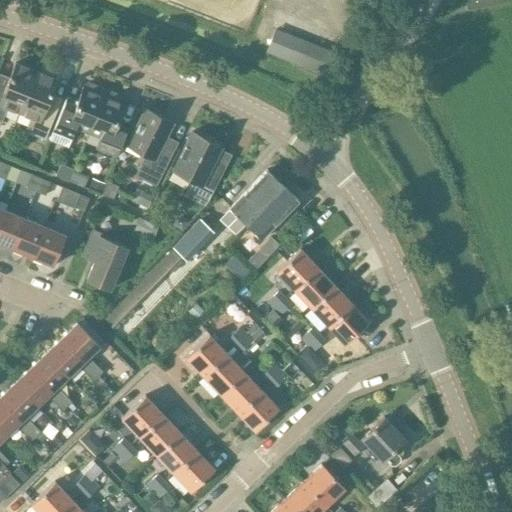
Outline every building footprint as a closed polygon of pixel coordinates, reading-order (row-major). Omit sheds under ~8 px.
[(276,29),(267,52),(321,74),(330,51),(276,29)] [(6,109),(19,114),(36,71),(16,63),(11,76),(6,91),(0,88),(0,121),(1,122),(6,109)] [(36,71),(19,114),(29,118),(24,131),(45,139),(55,112),(45,108),(51,94),(57,79),(36,71)] [(76,128),(89,133),(104,92),(84,84),(78,99),(72,113),(59,108),(51,131),(71,139),(76,128)] [(104,92),(89,133),(99,137),(95,150),(116,156),(125,131),(115,127),(125,100),(104,92)] [(126,146),(144,155),(133,176),(156,186),(178,141),(167,136),(174,123),(146,108),(126,146)] [(220,176),(209,171),(222,147),(192,132),(173,171),(190,180),(183,195),(206,205),(220,176)] [(21,169),(1,161),(0,162),(0,175),(15,182),(21,169)] [(84,184),(87,174),(60,165),(57,176),(84,184)] [(245,223),(284,184),(267,168),(229,207),(245,223)] [(41,177),(30,173),(25,188),(35,192),(41,177)] [(51,181),(41,177),(35,192),(45,196),(51,181)] [(299,199),(284,184),(245,223),(261,238),(299,199)] [(89,197),(78,193),(73,207),(84,211),(89,197)] [(0,219),(0,242),(12,248),(24,217),(4,209),(0,219)] [(12,248),(32,256),(44,226),(24,217),(12,248)] [(152,238),(158,225),(139,217),(133,229),(152,238)] [(213,231),(198,218),(172,246),(186,260),(213,231)] [(65,234),(44,226),(32,256),(53,265),(65,234)] [(110,288),(127,247),(105,237),(106,234),(93,228),(82,254),(94,260),(86,278),(110,288)] [(65,235),(59,250),(66,253),(72,238),(65,235)] [(276,270),(294,289),(318,267),(300,248),(276,270)] [(113,328),(181,258),(171,249),(103,318),(113,328)] [(335,285),(318,267),(294,289),(311,307),(335,285)] [(352,303),(335,285),(311,307),(328,325),(352,303)] [(266,302),(272,309),(285,297),(278,290),(266,302)] [(272,309),(278,315),(291,303),(285,297),(272,309)] [(369,321),(352,303),(328,325),(345,344),(369,321)] [(61,337),(86,363),(91,359),(88,356),(99,345),(77,322),(61,337)] [(226,338),(234,346),(247,333),(239,325),(226,338)] [(299,338),(306,345),(319,333),(312,326),(299,338)] [(247,333),(234,346),(240,352),(253,339),(247,333)] [(306,345),(312,352),(325,340),(319,333),(306,345)] [(185,357),(203,375),(227,352),(210,334),(185,357)] [(78,365),(81,368),(86,363),(61,337),(45,352),(68,375),(78,365)] [(57,386),(68,375),(45,352),(30,367),(55,393),(60,389),(57,386)] [(245,370),(227,352),(203,375),(220,393),(245,370)] [(96,365),(91,359),(86,363),(81,368),(87,374),(92,369),(96,365)] [(260,375),(268,382),(281,370),(273,362),(260,375)] [(92,369),(87,374),(93,380),(98,376),(103,371),(96,365),(92,369)] [(47,395),(50,398),(55,393),(30,367),(14,382),(36,405),(47,395)] [(262,388),(245,370),(220,393),(237,411),(262,388)] [(281,370),(268,382),(273,388),(286,375),(281,370)] [(25,416),(36,405),(14,382),(0,395),(0,398),(23,423),(28,419),(25,416)] [(279,406),(262,388),(237,411),(255,430),(279,406)] [(60,389),(55,393),(50,398),(56,404),(66,395),(60,389)] [(62,410),(67,406),(71,401),(66,395),(56,404),(62,410)] [(121,418),(139,436),(163,413),(146,395),(121,418)] [(16,425),(19,428),(23,423),(0,398),(0,429),(5,435),(16,425)] [(180,431),(163,413),(139,436),(156,454),(180,431)] [(383,460),(384,459),(390,465),(395,465),(400,460),(399,456),(394,450),(407,438),(385,415),(362,437),(366,442),(383,460)] [(28,419),(23,423),(19,428),(24,433),(29,429),(34,424),(28,419)] [(29,429),(24,433),(30,440),(35,436),(40,431),(34,424),(29,429)] [(197,449),(180,431),(156,454),(173,472),(197,449)] [(362,437),(359,440),(352,433),(342,442),(353,454),(364,444),(366,442),(362,437)] [(110,449),(118,457),(131,444),(124,437),(110,449)] [(118,457),(123,463),(136,450),(131,444),(118,457)] [(215,467),(197,449),(173,472),(191,490),(215,467)] [(0,461),(4,465),(9,461),(2,454),(0,451),(0,461)] [(327,504),(346,486),(323,462),(304,480),(327,504)] [(72,485),(80,493),(93,480),(86,472),(72,485)] [(145,485),(151,492),(164,480),(158,473),(145,485)] [(396,489),(386,477),(365,496),(376,508),(396,489)] [(80,493),(85,499),(99,486),(93,480),(80,493)] [(157,498),(170,487),(164,480),(151,492),(157,498)] [(300,511),(318,511),(327,504),(304,480),(286,497),(300,511)] [(0,481),(0,498),(8,491),(0,481)] [(31,504),(38,511),(59,511),(73,499),(55,481),(31,504)] [(300,511),(286,497),(269,511),(300,511)] [(84,511),(73,499),(59,511),(84,511)]
